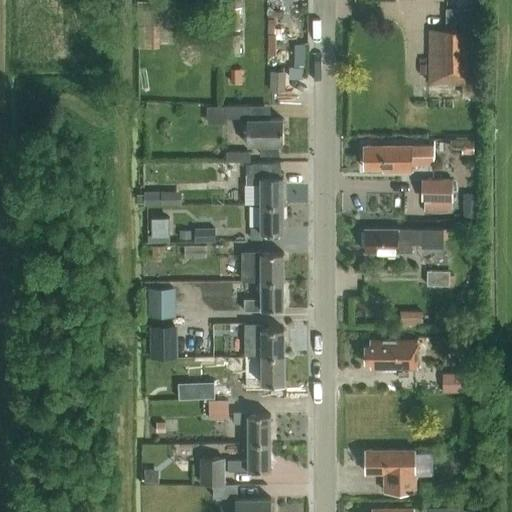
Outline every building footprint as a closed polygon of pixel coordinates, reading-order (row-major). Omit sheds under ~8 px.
[(170,0),(139,0),(139,25),(159,24),(170,24),(170,0)] [(231,8),(229,8),(229,29),(241,29),(241,15),(245,15),(245,7),(243,7),(231,8)] [(430,97),(403,97),(403,132),(429,131),(429,107),(474,108),(475,31),(478,22),(478,10),(447,9),(446,31),(431,31),(430,97)] [(139,25),(139,47),(159,47),(159,24),(139,25)] [(240,34),(229,34),(230,54),(232,54),(240,54),(240,34)] [(242,68),(231,68),(231,82),(242,82),(242,68)] [(271,71),(271,91),(286,91),(286,71),(271,71)] [(227,118),(251,118),(251,105),(227,105),(227,118)] [(284,146),(284,119),(248,120),(248,146),(260,146),(260,154),(279,154),(279,146),(284,146)] [(451,139),(451,147),(462,147),(462,154),(475,154),(475,139),(451,139)] [(433,145),(365,146),(365,169),(384,169),(384,172),(413,172),(413,165),(433,165),(433,145)] [(250,162),(250,152),(227,152),(227,162),(250,162)] [(262,206),(284,205),(284,178),(262,178),(262,174),(251,174),(251,185),(261,185),(262,206)] [(453,211),(452,200),(453,178),(424,178),(424,200),(425,200),(425,211),(453,211)] [(145,205),(161,205),(161,191),(144,192),(145,205)] [(161,191),(161,205),(174,205),(173,191),(161,191)] [(284,205),(262,206),(262,225),(251,225),(252,240),(262,239),(262,233),(285,233),(284,205)] [(465,210),(465,218),(478,218),(478,210),(465,210)] [(153,217),(153,242),(170,242),(170,217),(153,217)] [(365,229),(365,252),(382,252),(385,255),(400,255),(400,252),(414,252),(414,244),(422,244),(422,248),(444,248),(444,230),(414,230),(414,229),(365,229)] [(180,230),(180,238),(192,238),(192,230),(180,230)] [(215,244),(215,230),(196,230),(196,244),(215,244)] [(153,246),(153,257),(165,257),(165,246),(153,246)] [(178,246),(178,257),(208,257),(207,246),(178,246)] [(262,279),(262,281),(285,281),(285,253),(262,254),(262,251),(241,251),(241,279),(262,279)] [(429,285),(451,285),(451,274),(451,272),(429,272),(429,285)] [(285,281),(262,281),(262,298),(245,299),(245,310),(262,310),(262,309),(285,309),(285,281)] [(148,314),(176,314),(176,286),(148,286),(148,314)] [(463,289),(459,293),(465,301),(470,297),(463,289)] [(401,310),(401,325),(423,325),(422,310),(401,310)] [(246,322),(246,356),(250,356),(262,356),(262,357),(285,357),(285,329),(262,329),(262,322),(246,322)] [(151,325),(151,358),(179,358),(178,325),(151,325)] [(398,369),(418,369),(418,340),(371,341),(371,346),(366,346),(366,363),(371,363),(371,369),(385,369),(387,371),(398,371),(398,369)] [(465,340),(452,351),(462,362),(475,352),(465,340)] [(250,357),(250,377),(252,377),(252,392),(263,391),(263,385),(285,385),(285,357),(262,357),(250,357)] [(470,372),(443,373),(443,390),(443,392),(471,391),(470,372)] [(215,397),(215,381),(191,382),(191,398),(215,397)] [(230,401),(210,401),(210,418),(230,418),(230,401)] [(249,444),(271,444),(271,416),(250,416),(250,412),(235,413),(235,424),(249,424),(249,444)] [(165,422),(156,422),(156,432),(166,431),(165,422)] [(271,444),(249,444),(249,459),(232,459),(232,472),(272,471),(271,444)] [(417,453),(417,450),(366,451),(366,474),(385,474),(385,492),(417,491),(417,475),(433,474),(432,452),(417,453)] [(225,458),(201,458),(201,485),(214,485),(226,485),(225,458)] [(144,469),(144,483),(159,483),(159,469),(144,469)] [(214,497),(238,497),(238,484),(226,485),(214,485),(214,497)] [(236,511),(271,511),(272,498),(236,498),(236,511)]
